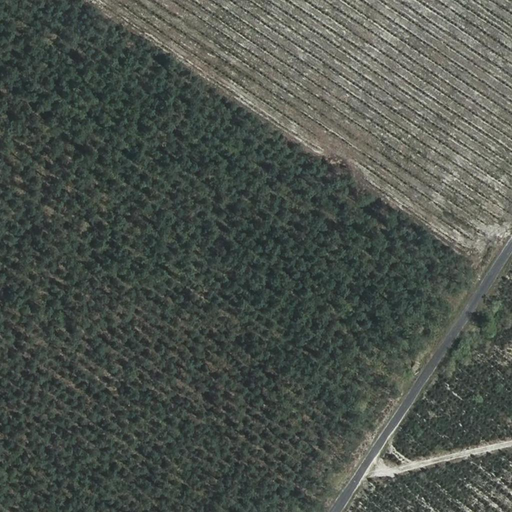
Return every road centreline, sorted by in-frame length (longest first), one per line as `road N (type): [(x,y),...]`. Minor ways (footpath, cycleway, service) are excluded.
road 1 (residential): [(511,249),(338,511)]
road 2 (track): [(365,470),(511,445)]
